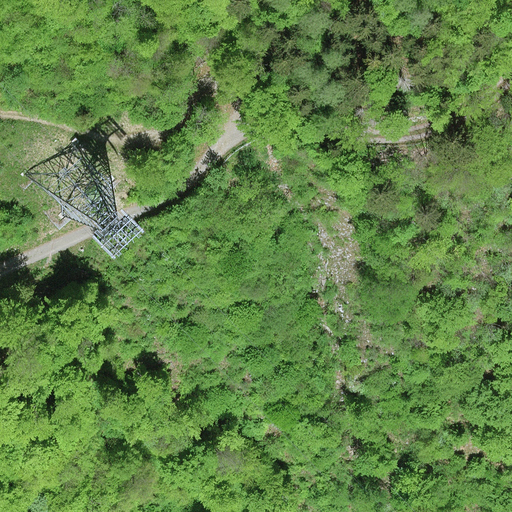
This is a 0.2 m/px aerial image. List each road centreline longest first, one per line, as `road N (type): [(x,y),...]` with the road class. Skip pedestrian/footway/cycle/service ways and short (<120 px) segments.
road 1 (track): [(257,118),(249,90),(218,78),(188,96),(159,132),(128,140),(0,113)]
road 2 (track): [(0,272),(189,187),(230,136),(257,118)]
road 3 (track): [(511,76),(447,123),(395,136),(257,118)]
